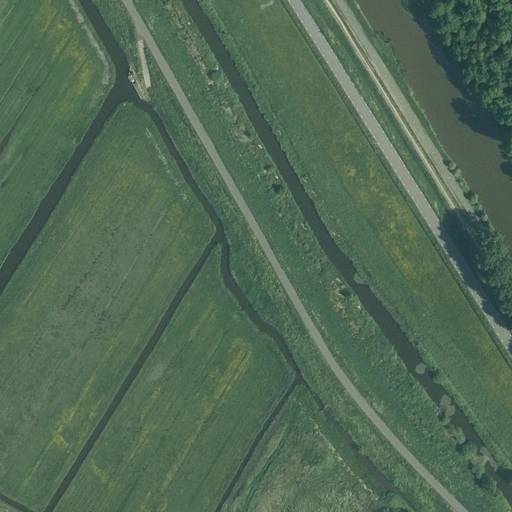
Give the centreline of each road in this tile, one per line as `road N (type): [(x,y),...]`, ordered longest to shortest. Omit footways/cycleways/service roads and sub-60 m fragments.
road 1 (unclassified): [(463,511),(391,439),(328,358),(126,0)]
road 2 (tertiary): [(511,347),(295,0)]
road 3 (unknown): [(324,0),(511,301)]
